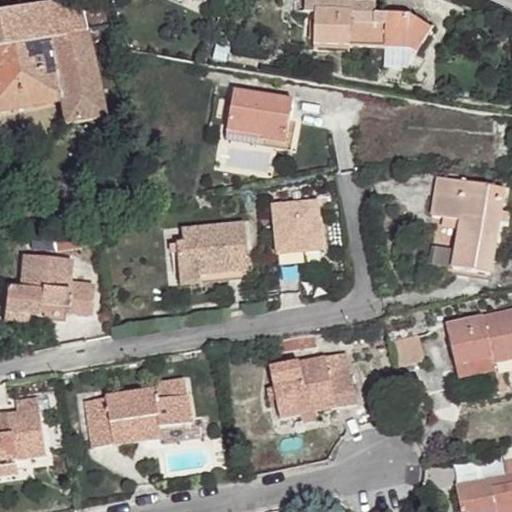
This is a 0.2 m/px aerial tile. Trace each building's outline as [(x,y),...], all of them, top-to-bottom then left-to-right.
[(0,111),(59,101),(64,125),(105,117),(87,32),(80,0),(57,0),(0,10),(0,111)] [(80,0),(87,32),(108,28),(99,0),(80,0)] [(347,0),(305,0),(304,13),(315,13),(315,21),(314,41),(313,47),(385,49),(409,50),(417,55),(432,30),(409,15),(375,14),(376,2),(347,2),(347,0)] [(409,50),(385,49),(384,68),(408,69),(417,55),(409,50)] [(234,91),(228,131),(263,137),(263,141),(286,145),(293,101),(234,91)] [(505,188),(438,178),(431,217),(443,219),(460,222),(459,231),(451,271),(490,277),(499,222),(501,211),(505,188)] [(318,201),(272,206),(277,256),(323,251),(318,201)] [(509,213),(501,211),(499,222),(507,224),(509,213)] [(460,222),(443,219),(441,227),(459,231),(460,222)] [(244,224),(181,230),(183,244),(177,244),(177,255),(179,270),(199,268),(199,277),(249,272),(244,224)] [(94,229),(54,236),(56,253),(97,245),(94,229)] [(306,253),(277,256),(278,266),(306,264),(306,253)] [(72,260),(24,255),(20,288),(6,286),(3,313),(25,315),(40,317),(41,306),(66,309),(65,314),(91,316),(94,286),(70,284),(72,260)] [(199,268),(179,270),(180,288),(200,286),(199,277),(199,268)] [(511,312),(446,327),(448,336),(455,367),(492,359),(493,366),(494,365),(511,360),(511,312)] [(25,315),(3,313),(2,322),(24,325),(25,315)] [(427,313),(413,316),(415,324),(429,320),(427,313)] [(446,327),(437,330),(439,338),(448,336),(446,327)] [(418,335),(390,342),(396,369),(425,361),(418,335)] [(346,353),(270,369),(273,387),(276,401),(280,420),(299,416),(297,407),(333,400),(334,409),(356,405),(346,353)] [(492,359),(455,367),(459,381),(496,372),(494,365),(493,366),(492,359)] [(154,391),(85,401),(93,450),(156,441),(154,431),(162,429),(192,424),(185,379),(153,384),(154,391)] [(276,401),(273,387),(267,389),(269,402),(276,401)] [(0,469),(17,467),(16,462),(47,457),(39,411),(51,409),(49,397),(17,402),(19,413),(7,415),(8,421),(0,422),(0,469)] [(333,400),(297,407),(299,416),(334,409),(333,400)] [(0,422),(8,421),(7,415),(7,414),(0,414),(0,422)] [(162,429),(154,431),(156,441),(163,440),(162,429)] [(456,487),(460,511),(511,511),(511,458),(504,461),(508,477),(456,487)] [(17,467),(0,469),(0,478),(18,476),(17,467)]
